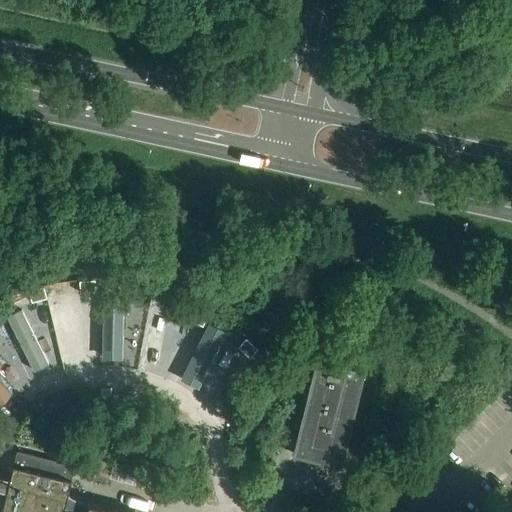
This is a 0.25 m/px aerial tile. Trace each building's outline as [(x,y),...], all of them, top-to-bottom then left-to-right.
[(95,281),(80,282),(80,293),(96,292),(95,281)] [(138,283),(136,294),(151,297),(153,286),(138,283)] [(44,288),(29,292),(32,303),(47,299),(44,288)] [(12,308),(2,313),(8,324),(24,315),(19,304),(12,308)] [(77,363),(107,355),(97,323),(83,327),(77,308),(62,313),(77,363)] [(201,309),(197,320),(210,327),(215,316),(201,309)] [(193,325),(181,359),(197,364),(208,330),(193,325)] [(42,375),(61,366),(45,329),(26,337),(42,375)] [(159,374),(174,376),(178,336),(164,335),(159,374)] [(251,339),(244,348),(255,359),(263,349),(251,339)] [(114,366),(127,366),(127,341),(114,341),(114,366)] [(0,377),(24,406),(41,392),(24,372),(33,364),(16,345),(7,353),(0,344),(0,377)] [(293,454),(341,466),(365,370),(316,358),(293,454)] [(75,466),(17,451),(10,479),(0,476),(0,490),(7,492),(1,511),(63,511),(65,507),(74,511),(122,511),(89,504),(68,494),(75,466)]
